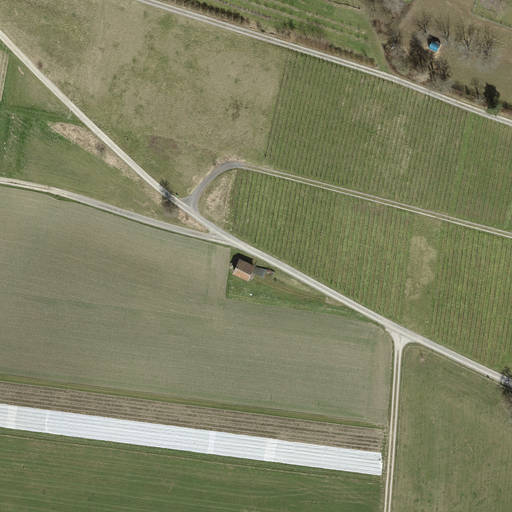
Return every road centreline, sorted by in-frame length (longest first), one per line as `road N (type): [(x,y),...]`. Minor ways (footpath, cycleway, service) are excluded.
road 1 (track): [(0,34),(106,140),(224,238),(511,382)]
road 2 (track): [(141,0),(511,123)]
road 3 (track): [(511,236),(235,164),(204,182),(188,209)]
road 4 (track): [(0,179),(224,238)]
road 5 (track): [(387,511),(398,330)]
